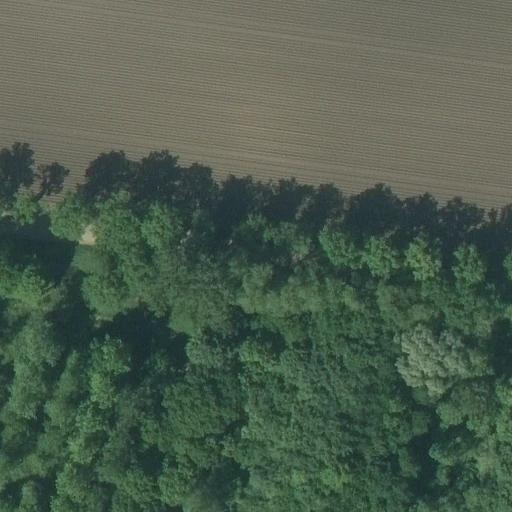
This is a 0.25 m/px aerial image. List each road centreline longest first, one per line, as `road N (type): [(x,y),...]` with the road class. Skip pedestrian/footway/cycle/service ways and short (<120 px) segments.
road 1 (track): [(218,248),(511,288)]
road 2 (track): [(218,248),(143,511)]
road 3 (track): [(0,220),(218,248)]
